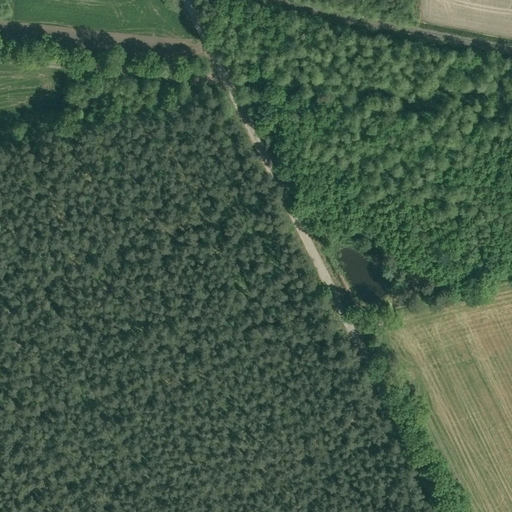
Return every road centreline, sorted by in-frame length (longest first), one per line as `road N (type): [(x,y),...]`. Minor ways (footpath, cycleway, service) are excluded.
road 1 (unclassified): [(181,0),(441,511)]
road 2 (track): [(219,77),(178,81),(0,61)]
